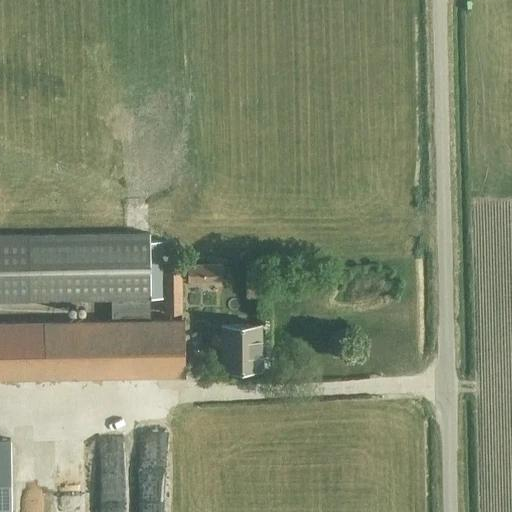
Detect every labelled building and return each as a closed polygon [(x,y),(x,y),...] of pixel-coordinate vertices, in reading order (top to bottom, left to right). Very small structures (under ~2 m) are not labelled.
[(149,232),(0,234),(0,299),(111,298),(111,320),(0,321),(0,377),(185,374),(184,318),(150,319),(150,297),(151,297),(162,297),(161,241),(150,241),(149,232)] [(247,285),(269,284),(268,251),(246,251),(247,285)] [(221,264),(187,263),(188,280),(221,280),(221,264)] [(164,270),(165,312),(182,312),(181,270),(164,270)] [(213,344),(221,344),(221,368),(261,367),(261,323),(221,324),(221,333),(213,333),(213,344)] [(11,511),(10,438),(0,438),(0,511),(11,511)]
